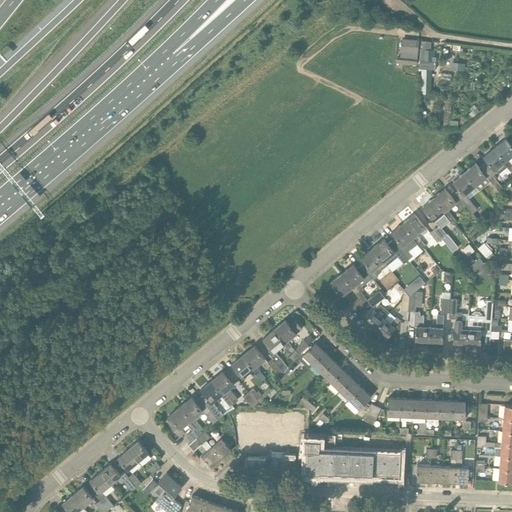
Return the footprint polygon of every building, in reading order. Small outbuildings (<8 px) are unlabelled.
[(400,56),(419,58),(420,40),(401,38),(400,56)] [(419,61),(434,61),(435,50),(430,50),(431,41),(420,40),(419,58),(419,61)] [(495,147),(506,160),(508,159),(511,155),(511,140),(509,143),(505,138),(495,147)] [(508,159),(506,160),(495,147),(483,156),(487,161),(483,164),(492,176),(497,172),(499,174),(507,167),(508,168),(511,164),(508,159)] [(464,172),(475,186),(486,177),(498,192),(503,188),(492,176),(483,164),(479,168),(475,163),(464,172)] [(459,197),(465,206),(472,214),(477,210),(465,195),(475,186),(464,172),(453,181),(459,190),(455,193),(459,197)] [(461,209),(465,206),(459,197),(455,201),(444,188),(433,197),(444,211),(446,209),(448,211),(456,204),(461,209)] [(422,207),(434,221),(434,220),(437,224),(446,217),(447,218),(451,215),(448,211),(446,209),(444,211),(433,197),(422,207)] [(403,223),(414,237),(416,235),(425,228),(414,214),(403,223)] [(456,221),(451,215),(447,218),(452,224),(454,223),(456,221)] [(392,232),(396,236),(392,240),(407,259),(412,256),(408,251),(416,244),(420,241),(416,235),(414,237),(403,223),(392,232)] [(441,239),(446,235),(438,226),(434,229),(441,239)] [(437,242),(441,239),(434,229),(429,233),(437,242)] [(446,235),(441,239),(453,253),(458,248),(447,234),(446,235)] [(387,266),(398,256),(403,263),(407,259),(392,240),(387,244),(383,239),(373,247),(387,266)] [(420,241),(416,244),(421,250),(423,248),(425,246),(420,241)] [(486,258),(492,252),(484,243),(477,248),(486,258)] [(375,275),(387,266),(373,247),(361,257),(365,262),(375,275)] [(481,257),(469,268),(473,273),(485,262),(481,257)] [(375,275),(365,262),(361,266),(371,278),(373,280),(377,276),(375,275)] [(353,264),(342,273),(353,286),(354,285),(358,289),(361,286),(371,278),(361,266),(357,269),(353,264)] [(350,288),(355,294),(359,290),(358,289),(354,285),(353,286),(352,287),(342,273),(330,282),(341,296),(350,288)] [(405,287),(411,294),(426,281),(420,274),(405,287)] [(355,294),(358,298),(360,300),(362,298),(364,296),(361,292),(359,290),(355,294)] [(408,311),(415,312),(417,291),(409,296),(408,311)] [(365,302),(362,298),(360,300),(358,298),(349,305),(354,311),(365,302)] [(442,342),(443,327),(443,313),(449,313),(450,299),(450,298),(442,298),(441,315),(437,314),(436,327),(430,326),(429,341),(442,342)] [(486,298),(485,315),(483,315),(479,311),(474,311),(470,315),(468,314),(468,321),(467,328),(466,343),(480,344),(490,343),(491,331),(491,326),(493,299),(486,298)] [(466,343),(467,328),(461,328),(462,313),(456,313),(457,299),(450,299),(449,313),(449,319),(455,319),(454,328),(453,342),(466,343)] [(370,308),(365,302),(354,311),(359,317),(370,308)] [(375,329),(385,318),(379,313),(384,307),(379,304),(374,309),(365,321),(375,329)] [(394,327),(400,321),(396,317),(391,323),(385,318),(375,329),(385,338),(394,327)] [(415,340),(429,341),(430,326),(422,326),(422,318),(417,318),(416,326),(415,340)] [(285,342),(287,341),(302,329),(295,321),(290,325),(285,320),(274,329),(285,342)] [(292,346),(287,341),(285,342),(274,329),(263,338),(272,349),(274,352),(283,344),(288,350),(292,346)] [(511,333),(511,340),(503,345),(511,346),(511,333)] [(296,351),(300,354),(308,346),(304,341),(295,350),(296,351)] [(303,354),(312,363),(324,351),(315,342),(310,348),(310,347),(303,354)] [(256,367),(265,359),(254,345),(243,354),(254,368),(256,367)] [(283,373),(287,368),(274,352),(272,349),(267,353),(272,359),(283,373)] [(290,357),(294,361),(300,354),(296,351),(290,357)] [(312,363),(321,372),(333,360),(324,351),(312,363)] [(260,372),(256,367),(254,368),(243,354),(232,364),(243,377),(249,372),(252,370),(256,375),(260,372)] [(279,377),(283,373),(272,359),(267,363),(279,377)] [(321,372),(331,382),(343,369),(333,360),(321,372)] [(331,382),(340,391),(352,379),(343,369),(331,382)] [(229,398),(225,401),(230,407),(234,403),(238,400),(230,389),(229,390),(228,389),(234,385),(223,371),(211,380),(223,394),(225,392),(229,398)] [(260,372),(256,375),(261,381),(265,378),(260,372)] [(340,391),(350,400),(362,388),(352,379),(340,391)] [(199,397),(218,419),(223,415),(212,403),(221,396),(225,401),(229,398),(225,392),(223,394),(211,380),(200,389),(204,393),(199,397)] [(257,403),(261,398),(253,388),(248,392),(257,403)] [(362,388),(350,400),(359,409),(366,402),(365,402),(370,396),(362,388)] [(254,407),(257,403),(248,392),(243,396),(251,406),(254,407)] [(213,423),(218,419),(199,397),(195,401),(191,397),(180,406),(191,420),(194,418),(202,410),(213,423)] [(306,407),(310,402),(304,397),(300,401),(306,407)] [(386,415),(400,415),(401,398),(388,398),(387,405),(386,415)] [(400,415),(413,416),(414,399),(401,398),(400,415)] [(413,416),(426,417),(427,399),(414,399),(413,416)] [(426,417),(439,417),(439,400),(427,399),(426,417)] [(439,417),(452,418),(452,401),(439,400),(439,417)] [(452,401),(452,418),(465,418),(466,409),(465,409),(465,401),(452,401)] [(313,412),(316,408),(310,402),(306,407),(313,412)] [(478,416),(487,416),(487,403),(479,403),(478,416)] [(363,420),(368,423),(376,406),(371,404),(363,420)] [(503,418),(511,418),(511,405),(504,405),(503,418)] [(189,421),(194,427),(198,423),(194,418),(191,420),(180,406),(169,415),(173,420),(168,423),(179,436),(184,432),(181,428),(189,421)] [(368,423),(373,425),(381,408),(376,406),(368,423)] [(326,423),(329,419),(323,413),(319,418),(326,423)] [(502,431),(511,431),(511,418),(503,418),(503,423),(502,431)] [(198,423),(194,427),(196,428),(199,432),(201,431),(202,433),(205,431),(198,423)] [(196,428),(186,436),(191,442),(202,433),(201,431),(199,432),(196,428)] [(202,433),(201,434),(206,441),(210,437),(205,431),(202,433)] [(501,444),(511,444),(511,431),(502,431),(501,444)] [(197,438),(202,444),(206,441),(201,434),(200,434),(197,438)] [(333,472),(334,450),(335,435),(320,434),(319,440),(305,439),(305,448),(307,448),(306,472),(320,472),(320,471),(333,472)] [(197,438),(191,442),(188,445),(193,451),(202,444),(197,438)] [(231,450),(221,438),(211,446),(221,458),(231,450)] [(128,449),(138,461),(148,453),(138,440),(128,449)] [(465,451),(460,450),(460,440),(457,440),(456,450),(456,459),(464,459),(465,451)] [(500,456),(511,456),(511,444),(501,444),(500,456)] [(221,458),(211,446),(201,455),(206,462),(211,467),(221,458)] [(128,469),(138,461),(128,449),(118,457),(128,469)] [(346,472),(347,450),(334,450),(333,472),(346,472)] [(360,473),(361,451),(347,450),(346,472),(360,473)] [(373,474),(374,452),(361,451),(360,473),(373,474)] [(386,474),(387,452),(374,452),(373,474),(386,474)] [(386,474),(399,475),(401,453),(387,452),(386,474)] [(499,468),(511,469),(511,456),(500,456),(499,468)] [(146,470),(150,475),(160,467),(156,462),(146,470)] [(111,484),(121,476),(110,463),(100,471),(111,484)] [(417,480),(429,481),(430,465),(417,465),(417,474),(417,480)] [(429,481),(442,481),(443,466),(430,465),(429,481)] [(442,481),(455,482),(456,467),(443,466),(442,481)] [(456,467),(455,482),(467,483),(468,476),(469,467),(456,467)] [(511,469),(499,468),(498,481),(507,482),(511,482),(511,469)] [(101,493),(111,484),(100,471),(90,480),(101,493)] [(136,487),(141,483),(133,473),(128,477),(136,487)] [(152,489),(159,496),(174,479),(166,473),(157,483),(152,479),(142,490),(147,495),(152,489)] [(131,491),(136,487),(128,477),(123,481),(131,491)] [(162,508),(167,511),(166,511),(179,511),(181,505),(177,501),(172,497),(182,486),(174,479),(159,496),(155,501),(162,508)] [(83,507),(93,499),(83,486),(73,494),(83,507)] [(70,511),(77,511),(83,507),(73,494),(63,503),(70,511)] [(186,510),(192,511),(199,511),(204,500),(192,495),(190,502),(189,502),(186,510)] [(108,509),(113,505),(105,496),(100,500),(108,509)] [(102,511),(105,511),(108,509),(100,500),(96,504),(102,511)] [(199,511),(213,511),(216,504),(204,500),(199,511)]
